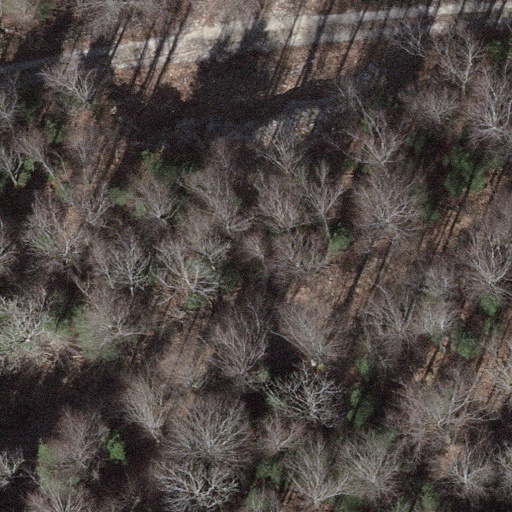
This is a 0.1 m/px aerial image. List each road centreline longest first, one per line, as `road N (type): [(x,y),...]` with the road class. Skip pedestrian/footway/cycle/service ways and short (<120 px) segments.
road 1 (track): [(511,214),(0,446)]
road 2 (track): [(511,8),(315,13),(0,76)]
